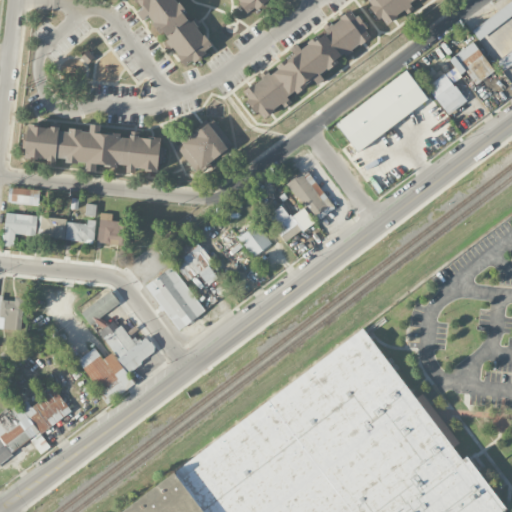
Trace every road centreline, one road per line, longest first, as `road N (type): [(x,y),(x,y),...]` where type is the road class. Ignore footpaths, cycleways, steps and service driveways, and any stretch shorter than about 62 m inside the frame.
road 1 (tertiary): [(0,510),(511,124)]
road 2 (residential): [(481,0),(216,200)]
road 3 (residential): [(189,369),(112,277),(0,264)]
road 4 (residential): [(216,200),(0,177)]
road 5 (residential): [(16,0),(0,149)]
